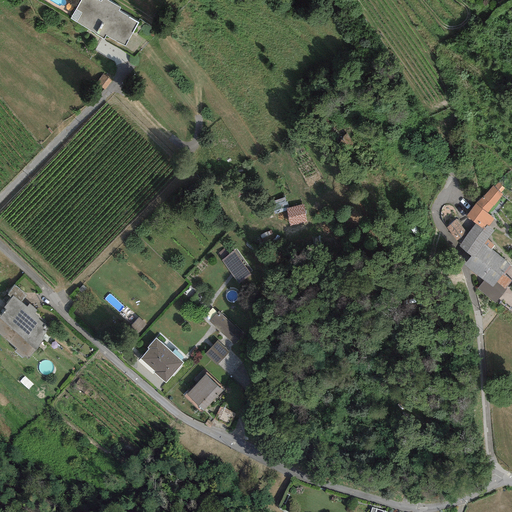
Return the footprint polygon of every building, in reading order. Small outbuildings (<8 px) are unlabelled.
[(99,0),(97,4),(90,0),(76,0),(66,18),(102,39),(104,35),(122,45),(135,23),(116,12),(119,7),(106,0),(99,0)] [(450,223),(445,227),(457,243),(470,254),(462,262),(482,280),(480,283),(499,300),(507,291),(504,288),(510,281),(505,276),(497,284),(494,282),(508,266),(490,249),(495,246),(485,239),(493,230),(487,226),(493,219),(487,214),(502,197),(492,189),(478,206),(475,205),(466,215),(475,223),(466,234),(460,236),(450,223)] [(303,203),(286,205),(289,223),(306,220),(303,203)] [(250,276),(233,251),(229,254),(224,251),(220,254),(225,259),(222,261),(238,284),(250,276)] [(25,305),(11,293),(0,304),(0,312),(35,344),(51,326),(36,312),(40,308),(30,300),(25,305)] [(241,333),(218,312),(209,321),(232,342),(241,333)] [(181,362),(155,338),(137,357),(163,380),(181,362)] [(228,353),(216,341),(204,354),(216,365),(228,353)] [(221,391),(203,373),(183,394),(201,411),(221,391)] [(228,424),(236,416),(228,408),(220,417),(228,424)]
